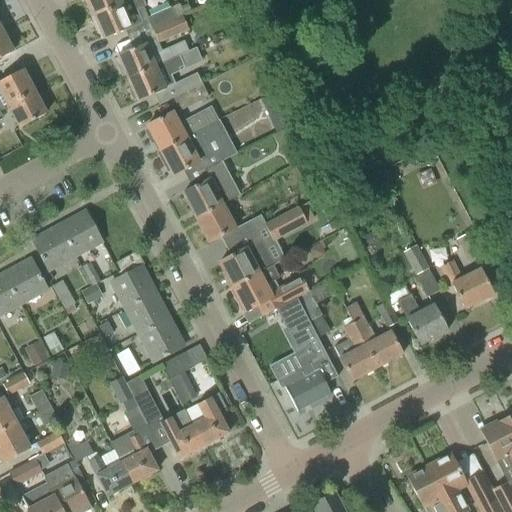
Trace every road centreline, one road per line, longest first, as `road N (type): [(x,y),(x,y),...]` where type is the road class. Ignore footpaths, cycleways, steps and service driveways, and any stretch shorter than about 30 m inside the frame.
road 1 (residential): [(290,474),(112,131)]
road 2 (tertiary): [(353,438),(511,351)]
road 3 (residential): [(112,131),(39,0)]
road 4 (residential): [(0,192),(112,131)]
